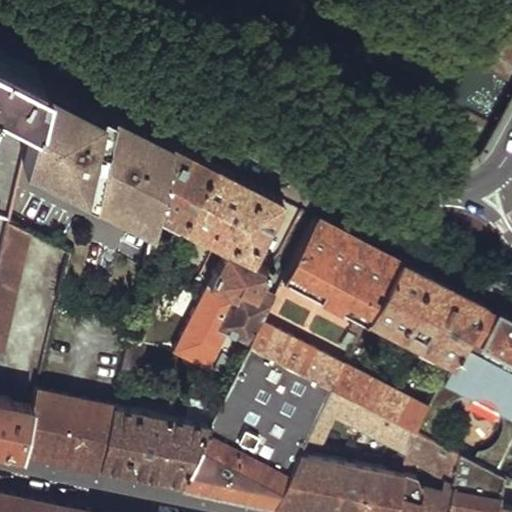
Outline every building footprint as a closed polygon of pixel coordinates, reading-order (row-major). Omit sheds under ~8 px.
[(0,48),(0,109),(8,113),(16,98),(37,109),(45,72),(0,48)] [(25,162),(89,191),(110,105),(45,72),(37,109),(34,123),(25,162)] [(89,191),(154,221),(157,209),(172,138),(142,122),(110,105),(89,191)] [(34,123),(11,117),(0,158),(0,217),(11,222),(25,162),(34,123)] [(157,209),(181,221),(212,159),(192,148),(172,138),(157,209)] [(209,275),(176,346),(208,361),(225,327),(253,340),(265,317),(270,306),(275,293),(261,285),(270,265),(252,257),(284,196),(261,184),(212,159),(181,221),(225,243),(209,275)] [(400,257),(315,212),(275,293),(270,306),(275,309),(289,279),(359,312),(343,343),(354,348),(373,311),(400,257)] [(0,269),(11,222),(0,217),(0,269)] [(36,233),(15,223),(11,222),(0,269),(0,346),(10,353),(36,233)] [(400,257),(373,311),(455,354),(484,300),(400,257)] [(477,455),(499,466),(511,440),(511,314),(484,300),(455,354),(429,403),(418,425),(429,431),(431,432),(449,396),(454,397),(458,394),(462,392),(467,390),(473,389),(478,388),(484,389),(488,390),(492,392),(496,395),(500,400),(502,404),(504,408),(505,412),(506,419),(505,424),(504,429),(501,435),(497,440),(492,444),(486,446),(481,448),(477,455)] [(336,383),(348,360),(265,317),(253,340),(336,383)] [(213,420),(185,478),(234,488),(278,498),(303,448),(309,436),(336,383),(253,340),(213,420)] [(336,383),(418,425),(429,403),(348,360),(336,383)] [(336,383),(309,436),(323,442),(338,415),(418,456),(429,431),(418,425),(336,383)] [(117,402),(41,385),(37,403),(26,446),(68,455),(105,462),(117,402)] [(37,403),(0,395),(0,440),(26,446),(37,403)] [(117,402),(105,462),(147,470),(185,478),(213,420),(117,402)] [(413,472),(399,511),(452,511),(458,493),(420,484),(422,472),(418,471),(423,459),(462,478),(469,452),(431,432),(429,431),(418,456),(413,472)] [(303,448),(278,498),(340,511),(344,511),(399,511),(413,472),(303,448)] [(458,493),(452,511),(498,511),(501,501),(511,472),(499,466),(477,455),(469,452),(462,478),(458,493)] [(0,511),(48,511),(52,495),(35,492),(0,485),(0,511)] [(81,511),(83,502),(68,499),(52,495),(48,511),(81,511)] [(511,511),(511,504),(501,501),(498,511),(511,511)] [(131,511),(105,506),(83,502),(81,511),(131,511)]
